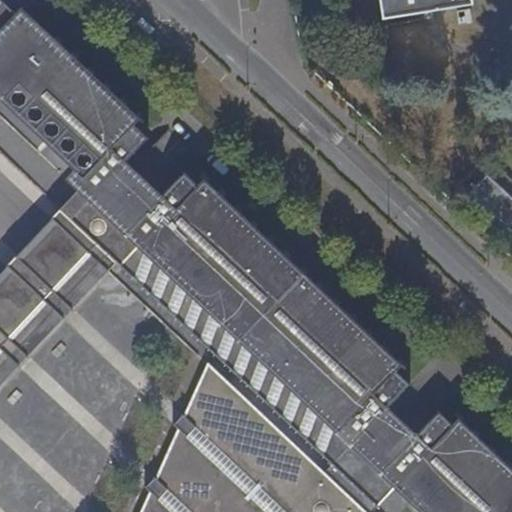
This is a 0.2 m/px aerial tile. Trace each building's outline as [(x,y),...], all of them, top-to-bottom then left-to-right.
[(472,3),(471,0),(383,0),(386,17),(472,3)] [(0,98),(83,174),(91,183),(120,152),(141,131),(147,124),(73,56),(67,61),(6,6),(0,11),(0,98)] [(425,106),(422,90),(403,92),(405,109),(425,106)] [(134,165),(155,144),(141,131),(120,152),(134,165)] [(21,140),(10,153),(34,177),(46,165),(21,140)] [(409,370),(211,185),(205,191),(186,212),(172,199),(134,165),(120,152),(91,183),(83,174),(74,183),(85,194),(57,223),(65,229),(95,257),(114,275),(217,372),(224,378),(367,511),(383,511),(401,494),(439,455),(425,441),(395,412),(381,398),(402,376),(409,370)] [(186,212),(205,191),(191,178),(172,199),(186,212)] [(0,297),(65,229),(57,223),(0,283),(0,297)] [(0,360),(95,257),(65,229),(0,297),(0,360)] [(0,396),(114,275),(95,257),(0,360),(0,396)] [(367,511),(224,378),(217,372),(194,420),(205,430),(198,439),(188,431),(166,482),(176,493),(168,502),(159,496),(152,511),(367,511)] [(395,412),(416,389),(402,376),(381,398),(395,412)] [(439,455),(461,432),(447,418),(425,441),(439,455)] [(198,439),(205,430),(194,420),(192,419),(183,426),(188,431),(198,439)] [(511,511),(511,467),(467,425),(461,432),(439,455),(401,494),(421,511),(511,511)] [(176,493),(166,482),(164,480),(154,491),(159,496),(168,502),(176,493)]
